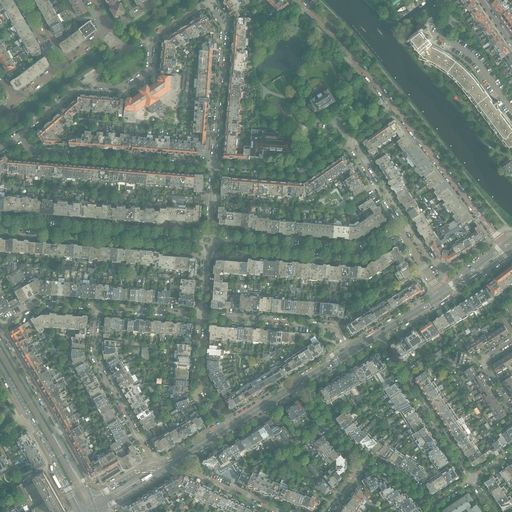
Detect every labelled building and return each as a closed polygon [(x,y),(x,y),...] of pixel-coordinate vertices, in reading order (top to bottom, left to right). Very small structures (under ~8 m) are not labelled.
[(16,6),(12,0),(0,0),(0,6),(2,5),(6,12),(16,6)] [(87,11),(84,6),(84,5),(83,3),(81,0),(72,5),(79,16),(87,11)] [(223,0),(224,1),(223,1),(223,2),(223,3),(224,4),(225,5),(230,12),(229,13),(231,16),(233,15),(235,17),(238,15),(235,10),(228,0),(223,0)] [(228,0),(235,10),(238,8),(237,6),(239,4),(236,0),(228,0)] [(284,0),(279,0),(274,6),(276,8),(278,11),(288,4),(288,3),(287,1),(286,1),(285,0),(284,0)] [(496,0),(496,1),(493,2),(491,4),(492,5),(494,9),(495,8),(502,3),(502,2),(501,1),(501,2),(500,0),(496,0)] [(56,15),(48,1),(39,7),(47,21),(56,15)] [(497,13),(507,5),(504,1),(502,2),(502,3),(495,8),(495,9),(495,10),(497,13)] [(119,3),(110,8),(109,9),(114,18),(119,15),(120,15),(122,13),(125,12),(120,2),(119,3)] [(476,4),(475,4),(474,2),(466,8),(469,12),(477,6),(477,5),(476,4)] [(508,10),(510,9),(507,5),(497,13),(499,16),(500,15),(500,16),(508,10)] [(23,20),(19,13),(16,6),(6,12),(14,25),(23,20)] [(477,7),(477,6),(469,12),(473,16),(480,11),(479,9),(479,8),(478,7),(477,7)] [(503,20),(511,14),(508,10),(500,16),(501,18),(502,20),(503,20)] [(481,12),(480,11),(473,16),(471,17),(474,21),(475,21),(475,20),(483,15),(483,14),(482,12),(481,12)] [(198,18),(206,29),(208,32),(208,31),(209,32),(211,32),(210,36),(211,37),(213,37),(213,33),(214,32),(214,31),(215,31),(205,15),(204,16),(202,14),(199,16),(200,17),(198,18)] [(506,24),(511,19),(511,15),(511,14),(503,20),(504,22),(505,24),(506,24)] [(64,30),(56,15),(47,21),(55,36),(64,30)] [(484,15),(483,15),(475,20),(478,25),(486,19),(485,17),(484,15)] [(195,18),(192,20),(199,31),(202,29),(203,31),(206,29),(198,18),(196,19),(195,18)] [(488,21),(487,21),(486,19),(478,25),(477,26),(478,27),(480,26),(481,29),(489,23),(489,22),(488,21)] [(31,33),(27,27),(23,20),(14,25),(16,30),(11,33),(12,35),(11,35),(10,33),(8,34),(9,37),(11,39),(13,37),(13,36),(16,35),(15,33),(17,32),(21,39),(22,38),(31,33)] [(188,24),(188,25),(196,36),(198,34),(197,32),(199,31),(192,20),(189,22),(190,23),(188,24)] [(85,37),(93,31),(87,23),(79,29),(85,37)] [(490,24),(489,24),(489,23),(481,29),(484,33),(492,28),(491,26),(491,25),(490,24)] [(185,25),(182,27),(189,37),(191,35),(193,38),(196,36),(188,25),(186,26),(185,25)] [(61,35),(61,34),(62,33),(65,32),(68,29),(71,33),(73,31),(70,26),(67,28),(64,30),(55,36),(56,37),(61,35)] [(178,31),(186,42),(188,41),(187,39),(189,37),(182,27),(179,29),(180,30),(178,31)] [(442,51),(432,45),(434,44),(432,42),(430,40),(433,38),(429,32),(427,27),(417,36),(417,35),(414,37),(414,38),(412,40),(411,40),(411,41),(410,41),(410,42),(411,43),(412,43),(412,44),(416,48),(416,49),(417,50),(418,50),(421,54),(420,57),(426,59),(428,60),(431,61),(433,62),(436,64),(441,67),(442,68),(445,70),(448,72),(450,74),(453,76),(455,78),(458,81),(460,83),(461,84),(464,87),(468,93),(473,99),(474,100),(473,101),(473,102),(478,109),(479,109),(480,110),(481,109),(482,110),(481,110),(486,116),(488,119),(492,125),(493,125),(494,126),(492,127),(493,127),(493,128),(492,128),(498,135),(499,135),(499,136),(500,135),(501,136),(510,148),(511,147),(511,126),(503,114),(504,113),(501,109),(499,110),(498,107),(498,104),(500,103),(498,101),(497,102),(495,102),(493,102),(492,101),(494,100),(487,91),(486,92),(480,85),(475,78),(472,74),(471,73),(470,72),(463,65),(458,61),(451,56),(446,53),(444,52),(442,51)] [(493,29),(492,28),(484,33),(485,33),(484,34),(485,36),(486,35),(487,37),(495,32),(494,31),(495,30),(494,29),(493,29)] [(85,37),(79,29),(72,34),(66,39),(73,48),(86,38),(85,38),(85,37)] [(175,31),(172,33),(179,44),(181,42),(183,44),(186,42),(178,31),(176,32),(175,31)] [(496,32),(495,32),(487,37),(491,42),(498,36),(497,34),(496,32)] [(38,47),(35,40),(31,33),(22,38),(29,52),(33,50),(38,47)] [(164,43),(174,43),(175,46),(177,45),(179,44),(172,33),(169,35),(170,36),(166,39),(166,40),(164,40),(164,43)] [(500,38),(499,38),(498,36),(491,42),(488,43),(490,45),(491,44),(492,46),(501,40),(500,39),(501,39),(500,38)] [(73,48),(66,39),(59,43),(63,51),(67,52),(68,51),(73,48)] [(502,41),(501,41),(501,40),(492,46),(494,49),(491,51),(492,53),(494,52),(504,45),(503,43),(503,42),(502,41)] [(203,46),(202,51),(212,51),(212,48),(214,48),(214,44),(212,44),(213,43),(206,42),(204,43),(203,44),(204,45),(203,46)] [(506,46),(505,46),(504,45),(494,52),(495,53),(496,52),(498,55),(507,49),(507,48),(507,47),(506,46)] [(16,54),(13,56),(12,56),(9,51),(12,49),(11,47),(7,49),(9,51),(7,52),(0,55),(0,61),(2,65),(11,60),(13,58),(14,60),(16,58),(15,57),(20,55),(18,52),(17,52),(16,53),(16,54)] [(41,52),(40,50),(38,47),(33,50),(29,52),(29,53),(32,57),(41,52)] [(508,49),(507,49),(498,55),(500,57),(494,61),(495,63),(496,63),(497,62),(502,58),(503,59),(510,53),(509,51),(509,50),(508,49)] [(211,61),(212,51),(202,51),(200,50),(199,60),(211,61)] [(511,55),(510,53),(503,59),(504,61),(505,63),(511,57),(511,55)] [(48,64),(44,57),(36,63),(43,71),(46,68),(48,66),(48,64)] [(15,67),(13,64),(14,63),(13,61),(12,61),(11,60),(2,65),(6,72),(11,69),(12,69),(14,73),(19,69),(17,66),(15,67)] [(199,60),(198,69),(210,70),(211,64),(211,61),(199,60)] [(30,81),(43,71),(36,63),(23,72),(30,81)] [(198,69),(198,79),(210,80),(210,74),(210,70),(198,69)] [(19,89),(30,81),(23,72),(17,77),(11,81),(15,88),(18,89),(19,88),(19,89)] [(138,90),(136,91),(138,94),(147,107),(151,113),(157,109),(163,105),(159,99),(158,98),(169,90),(176,91),(177,82),(175,82),(175,76),(173,76),(164,75),(164,73),(161,73),(160,75),(160,77),(159,76),(157,80),(157,81),(150,86),(149,83),(147,85),(147,84),(138,90)] [(198,79),(197,89),(209,90),(209,83),(210,80),(198,79)] [(197,89),(196,98),(209,99),(210,95),(209,95),(209,93),(209,90),(197,89)] [(317,110),(318,112),(334,101),(327,89),(324,91),(324,92),(320,94),(320,93),(317,96),(313,98),(310,100),(309,100),(309,101),(306,102),(310,109),(311,108),(314,112),(317,110)] [(123,100),(122,104),(124,104),(125,104),(124,117),(129,118),(128,121),(135,122),(135,112),(145,105),(147,107),(138,94),(131,99),(130,98),(126,99),(126,100),(125,100),(124,100),(123,100)] [(73,101),(70,103),(77,111),(80,109),(80,108),(81,97),(78,97),(77,99),(74,102),(73,101)] [(66,109),(65,109),(71,116),(72,117),(75,114),(75,113),(77,111),(70,103),(68,106),(66,109)] [(61,113),(70,124),(72,122),(70,120),(73,118),(72,117),(71,116),(65,109),(65,110),(65,109),(64,109),(63,110),(62,111),(63,111),(61,113)] [(56,116),(64,126),(66,124),(67,126),(70,124),(61,113),(59,115),(58,115),(58,114),(56,116)] [(52,121),(61,132),(63,130),(62,128),(64,126),(56,116),(56,117),(55,117),(54,118),(54,119),(52,121)] [(388,124),(393,132),(396,135),(397,134),(398,136),(397,137),(399,139),(405,135),(405,134),(394,120),(393,120),(388,123),(388,124)] [(47,124),(55,134),(57,132),(59,134),(61,132),(52,121),(50,123),(49,122),(48,122),(47,123),(47,124)] [(43,128),(49,136),(52,140),(55,138),(53,135),(55,134),(47,124),(47,125),(46,125),(45,126),(44,126),(45,127),(43,128)] [(383,128),(389,137),(392,136),(393,136),(396,135),(393,132),(388,124),(385,126),(384,126),(383,127),(383,128)] [(37,133),(37,134),(38,136),(38,137),(37,138),(39,140),(40,140),(42,142),(49,136),(43,128),(40,130),(39,130),(37,132),(37,133)] [(378,131),(385,141),(387,139),(387,140),(388,140),(390,139),(390,138),(389,137),(383,128),(380,129),(379,129),(378,130),(378,131)] [(249,146),(248,159),(249,159),(250,156),(258,157),(260,157),(260,158),(262,158),(263,149),(282,151),(282,152),(282,150),(287,150),(286,151),(287,151),(287,152),(288,153),(289,153),(290,153),(291,153),(291,152),(292,143),(292,142),(291,141),(290,141),(289,141),(289,139),(279,138),(279,134),(265,133),(265,130),(251,129),(251,134),(250,137),(250,140),(249,146)] [(373,135),(380,144),(382,143),(382,144),(383,144),(385,142),(385,141),(378,131),(376,133),(375,133),(374,133),(373,133),(373,135)] [(205,142),(206,134),(200,133),(200,136),(202,136),(201,142),(198,142),(197,155),(203,155),(204,154),(205,145),(206,145),(206,142),(205,142)] [(65,141),(65,142),(65,144),(69,145),(70,146),(75,147),(76,145),(81,146),(81,137),(77,137),(77,138),(76,138),(76,139),(72,139),(72,135),(68,139),(65,141)] [(368,138),(375,148),(377,146),(377,147),(378,147),(380,146),(380,145),(380,144),(373,135),(371,136),(370,136),(368,137),(368,138)] [(399,139),(396,141),(398,144),(398,145),(400,148),(409,141),(407,138),(407,137),(406,135),(405,135),(399,139)] [(49,136),(42,142),(43,144),(50,145),(52,143),(57,144),(57,141),(55,138),(52,140),(49,136)] [(363,142),(362,143),(369,153),(370,153),(375,149),(375,148),(368,138),(366,140),(365,139),(363,141),(363,142)] [(409,141),(400,148),(403,151),(402,152),(404,155),(406,153),(414,146),(414,145),(413,144),(412,144),(409,141)] [(414,146),(406,153),(404,155),(403,155),(405,158),(407,157),(409,160),(418,153),(416,149),(416,148),(415,147),(414,146)] [(378,153),(373,157),(375,160),(385,154),(385,155),(390,151),(388,148),(383,151),(379,153),(378,153)] [(223,157),(224,157),(224,158),(229,158),(229,159),(231,159),(232,158),(237,158),(237,160),(239,160),(239,163),(242,164),(242,159),(243,155),(239,154),(224,153),(223,153),(223,157)] [(418,153),(409,160),(412,163),(413,162),(415,165),(424,158),(423,158),(423,157),(422,156),(421,156),(418,153)] [(385,154),(375,160),(376,161),(375,162),(378,166),(388,159),(389,159),(390,158),(389,156),(388,156),(387,156),(385,155),(385,154)] [(339,159),(346,169),(349,168),(351,171),(350,171),(350,172),(349,173),(351,176),(355,173),(352,168),(352,167),(347,159),(346,160),(343,155),(340,157),(341,158),(339,159)] [(0,158),(0,171),(0,172),(3,170),(7,170),(7,172),(8,160),(6,157),(5,156),(3,157),(3,156),(0,158)] [(335,162),(334,162),(342,173),(346,169),(339,159),(338,158),(336,160),(336,161),(335,162)] [(424,158),(415,165),(412,168),(413,169),(414,168),(418,172),(428,164),(425,161),(426,160),(424,159),(424,158)] [(380,169),(382,171),(392,165),(393,164),(393,163),(392,161),(391,161),(390,162),(388,159),(378,166),(379,169),(380,169)] [(511,161),(509,159),(504,163),(503,164),(504,166),(504,167),(506,171),(506,174),(507,176),(510,176),(510,175),(511,177),(511,176),(511,161)] [(8,160),(7,172),(10,172),(10,173),(14,174),(14,172),(16,172),(17,161),(15,161),(14,161),(11,161),(11,160),(8,160)] [(17,161),(16,172),(19,173),(19,174),(23,174),(23,173),(26,173),(27,162),(24,161),(23,162),(21,162),(20,161),(17,161)] [(330,165),(329,166),(337,176),(342,173),(334,162),(333,161),(331,163),(331,164),(330,165)] [(27,162),(26,173),(28,173),(28,175),(32,175),(32,174),(35,174),(36,162),(33,162),(32,163),(30,162),(29,162),(27,162)] [(36,162),(35,174),(37,174),(37,175),(42,176),(42,174),(44,175),(45,163),(42,163),(41,163),(39,163),(38,163),(36,162)] [(45,163),(44,175),(46,175),(46,176),(50,176),(51,175),(53,175),(54,164),(51,164),(50,164),(48,164),(47,163),(45,163)] [(54,164),(53,175),(55,175),(55,177),(60,177),(60,176),(62,176),(63,164),(61,164),(60,165),(57,165),(57,164),(54,164)] [(62,184),(62,185),(65,185),(66,184),(66,182),(65,181),(65,180),(65,178),(69,178),(69,177),(71,177),(72,165),(70,165),(69,166),(67,165),(66,165),(63,164),(62,176),(62,177),(62,184)] [(428,164),(418,172),(421,176),(423,175),(424,177),(433,170),(432,169),(433,169),(431,168),(430,168),(428,164)] [(72,165),(71,177),(74,177),(74,178),(78,179),(79,177),(81,177),(82,166),(79,166),(78,166),(76,166),(75,165),(72,165)] [(325,168),(324,169),(332,180),(337,176),(329,166),(328,165),(326,167),(326,168),(325,168)] [(384,174),(385,176),(395,170),(396,169),(396,168),(395,166),(394,166),(393,167),(392,165),(382,171),(382,172),(383,174),(384,174)] [(82,166),(81,177),(83,178),(83,179),(90,180),(90,178),(91,167),(88,166),(87,167),(85,167),(84,166),(82,166)] [(91,167),(90,178),(92,178),(92,180),(97,180),(97,179),(99,179),(100,167),(97,167),(96,168),(94,168),(93,167),(91,167)] [(100,167),(99,179),(102,179),(101,181),(106,181),(106,179),(108,180),(109,168),(106,168),(105,168),(103,168),(102,168),(100,167)] [(109,168),(108,180),(110,180),(110,181),(115,182),(115,180),(117,180),(118,169),(116,169),(115,169),(112,169),(112,168),(109,168)] [(320,172),(319,173),(327,183),(332,180),(324,169),(323,168),(321,170),(321,171),(320,172)] [(118,169),(117,180),(120,181),(119,182),(124,182),(124,181),(127,181),(128,169),(125,169),(124,170),(122,170),(121,169),(118,169)] [(127,181),(126,183),(136,184),(137,170),(134,170),(133,171),(131,170),(130,170),(128,169),(127,181)] [(137,170),(136,184),(146,185),(147,171),(144,171),(143,171),(141,171),(140,171),(140,170),(137,170)] [(387,179),(388,181),(398,175),(399,174),(399,173),(398,171),(397,171),(396,172),(395,170),(385,176),(385,177),(386,179),(387,179)] [(433,170),(424,177),(426,179),(424,180),(427,184),(437,176),(434,173),(435,172),(434,171),(433,171),(433,170)] [(147,171),(146,185),(155,185),(156,172),(154,172),(153,172),(152,172),(150,172),(149,171),(147,171)] [(156,172),(155,185),(165,186),(166,173),(163,172),(162,173),(160,173),(159,172),(156,172)] [(314,176),(322,187),(327,183),(319,173),(319,172),(316,174),(316,175),(314,176)] [(166,173),(165,186),(174,187),(176,173),(173,173),(172,174),(169,173),(166,173)] [(176,173),(174,187),(184,188),(185,174),(183,174),(182,174),(180,174),(179,174),(178,174),(176,173)] [(355,173),(351,176),(349,177),(346,179),(344,181),(347,185),(358,178),(357,177),(358,176),(356,173),(355,174),(355,173)] [(185,174),(184,188),(194,188),(195,175),(192,175),(191,175),(189,175),(188,174),(185,174)] [(194,188),(194,191),(196,191),(196,195),(201,195),(201,187),(202,187),(203,180),(202,180),(202,176),(202,174),(198,174),(197,175),(195,175),(194,188)] [(310,179),(309,179),(313,185),(315,189),(316,190),(322,187),(314,176),(314,175),(313,176),(311,177),(311,178),(310,179)] [(390,184),(391,186),(400,180),(402,179),(402,178),(401,177),(400,176),(399,177),(398,175),(388,181),(387,182),(389,185),(390,184)] [(221,181),(220,190),(221,190),(221,191),(221,194),(226,195),(227,190),(228,191),(229,178),(228,178),(228,177),(224,176),(224,177),(223,177),(222,177),(222,181),(221,181)] [(437,176),(427,184),(430,188),(432,187),(434,189),(442,182),(442,181),(441,179),(440,180),(437,176)] [(229,178),(228,191),(231,191),(231,192),(235,192),(236,191),(238,191),(239,178),(236,178),(236,179),(235,179),(233,179),(232,179),(232,178),(229,178)] [(239,178),(238,191),(241,192),(241,193),(245,193),(245,192),(248,192),(249,179),(246,179),(246,180),(245,180),(243,180),(242,179),(239,178)] [(358,178),(347,185),(350,190),(361,183),(360,182),(361,181),(359,178),(359,179),(358,178)] [(249,179),(248,192),(251,192),(250,194),(255,194),(255,193),(258,193),(259,180),(256,180),(255,181),(252,181),(251,180),(251,179),(249,179)] [(305,195),(305,197),(307,199),(308,198),(307,195),(308,196),(313,192),(312,191),(315,189),(313,185),(309,179),(309,180),(309,179),(308,179),(306,181),(307,181),(306,182),(307,183),(306,184),(305,185),(305,195)] [(259,180),(258,193),(260,193),(260,194),(264,195),(264,193),(267,193),(268,181),(265,180),(265,181),(264,182),(262,181),(261,181),(261,180),(259,180)] [(393,189),(395,193),(404,187),(400,180),(391,186),(390,187),(392,189),(393,190),(393,189)] [(268,181),(267,193),(270,194),(270,195),(274,195),(274,194),(277,194),(278,181),(275,181),(275,182),(274,182),(272,182),(271,182),(271,181),(268,181)] [(278,181),(277,194),(279,195),(279,196),(284,196),(284,195),(286,195),(287,182),(285,182),(285,183),(284,183),(283,183),(281,183),(280,182),(278,181)] [(442,182),(434,189),(435,191),(433,192),(436,196),(446,188),(444,185),(444,184),(443,182),(442,182)] [(361,183),(350,190),(353,195),(364,188),(363,187),(364,186),(363,183),(362,184),(362,183),(361,183)] [(395,193),(396,193),(398,196),(397,197),(397,198),(398,200),(408,194),(404,187),(395,193)] [(353,196),(352,196),(354,199),(366,191),(364,188),(353,195),(353,196)] [(446,188),(436,196),(439,200),(441,198),(443,200),(451,193),(450,191),(449,191),(447,189),(446,188)] [(451,193),(443,200),(444,202),(443,204),(446,208),(456,200),(453,197),(453,196),(452,194),(451,193)] [(408,194),(398,200),(400,202),(401,202),(404,205),(403,206),(404,205),(412,200),(408,194)] [(4,197),(3,210),(4,210),(4,211),(6,211),(7,210),(11,210),(12,196),(7,196),(6,197),(4,197)] [(12,196),(11,210),(15,211),(15,212),(17,212),(18,211),(19,198),(16,198),(15,197),(12,196)] [(19,198),(18,211),(19,212),(21,212),(21,211),(25,212),(26,197),(23,197),(21,198),(19,198)] [(26,197),(25,212),(30,212),(30,213),(32,213),(33,212),(34,199),(31,199),(30,198),(26,197)] [(47,201),(46,213),(51,214),(51,215),(53,215),(53,214),(54,214),(55,198),(54,204),(51,203),(51,201),(47,201)] [(55,198),(54,214),(55,214),(55,215),(57,215),(57,214),(61,214),(62,202),(60,202),(61,199),(55,198)] [(370,199),(358,207),(361,212),(368,208),(370,206),(372,209),(376,207),(370,199)] [(40,202),(39,213),(40,213),(40,214),(42,214),(42,213),(46,213),(47,201),(41,200),(41,203),(40,202)] [(412,200),(404,205),(406,209),(406,210),(407,212),(416,206),(417,206),(413,200),(412,200)] [(456,200),(446,208),(449,212),(450,210),(452,212),(461,205),(460,205),(460,204),(459,203),(458,203),(456,201),(456,200)] [(77,203),(76,216),(80,216),(81,217),(82,217),(83,216),(84,202),(81,201),(81,204),(77,203)] [(62,202),(61,214),(65,215),(66,216),(68,216),(69,215),(69,205),(67,204),(67,202),(62,202)] [(84,202),(83,216),(83,217),(83,216),(84,216),(84,217),(86,217),(87,217),(87,216),(90,217),(91,204),(87,204),(87,202),(84,202)] [(69,205),(69,215),(70,216),(72,216),(73,215),(76,216),(77,203),(73,203),(73,205),(69,205)] [(91,204),(90,217),(94,217),(95,218),(97,218),(98,217),(98,218),(99,207),(95,207),(96,205),(91,204)] [(99,207),(98,218),(98,217),(99,218),(101,218),(105,218),(106,206),(102,205),(102,207),(99,207)] [(193,210),(192,221),(199,222),(199,217),(200,217),(201,213),(201,212),(201,210),(201,206),(200,206),(195,205),(195,208),(193,208),(193,210)] [(461,205),(452,212),(454,214),(452,216),(455,219),(465,212),(462,208),(463,207),(462,206),(461,206),(461,205)] [(106,206),(105,218),(109,218),(110,219),(111,219),(112,219),(113,208),(110,208),(110,206),(106,206)] [(113,208),(112,219),(113,219),(115,220),(116,219),(120,219),(120,207),(117,206),(116,208),(113,208)] [(416,206),(407,212),(409,216),(411,218),(420,212),(416,206)] [(218,214),(217,218),(219,218),(219,223),(225,224),(226,212),(226,207),(224,207),(219,207),(218,207),(218,211),(218,214)] [(376,207),(372,209),(373,211),(375,214),(373,215),(378,224),(381,222),(382,223),(384,221),(385,221),(385,219),(383,215),(382,214),(381,215),(379,213),(379,212),(380,211),(377,207),(376,208),(376,207)] [(135,208),(134,220),(138,221),(140,222),(141,221),(142,210),(139,210),(139,208),(135,208)] [(156,211),(156,222),(157,223),(158,223),(159,222),(162,222),(163,222),(164,221),(164,219),(170,220),(171,208),(166,208),(166,209),(159,208),(159,211),(156,211)] [(177,208),(176,220),(184,221),(185,209),(177,208)] [(142,210),(141,221),(142,221),(142,222),(144,222),(145,221),(148,221),(149,209),(145,209),(145,211),(142,210)] [(185,209),(184,221),(192,221),(193,210),(185,209)] [(226,212),(225,224),(233,224),(234,213),(226,212)] [(420,212),(411,218),(413,221),(414,221),(416,225),(424,219),(425,219),(421,212),(420,212)] [(442,228),(439,230),(442,235),(444,234),(458,225),(464,221),(465,222),(466,222),(471,218),(468,214),(467,215),(465,212),(455,219),(455,220),(449,225),(446,224),(442,227),(442,228)] [(234,213),(233,224),(240,225),(241,213),(234,213)] [(241,213),(240,225),(248,226),(249,214),(241,213)] [(372,215),(366,219),(371,228),(375,226),(376,227),(379,225),(378,224),(373,215),(372,215)] [(264,219),(263,230),(267,231),(267,232),(270,232),(271,221),(272,217),(264,217),(264,219)] [(255,228),(255,230),(263,230),(264,219),(256,218),(255,228)] [(366,219),(360,224),(366,233),(369,231),(368,230),(371,228),(366,219)] [(416,225),(415,225),(417,229),(417,230),(418,232),(428,226),(424,219),(416,225)] [(271,221),(270,232),(274,233),(274,231),(278,232),(279,221),(271,221)] [(279,221),(278,232),(283,232),(283,233),(286,234),(287,222),(279,221)] [(310,224),(309,234),(314,234),(313,236),(317,236),(318,221),(318,225),(310,224)] [(318,221),(317,236),(320,236),(320,235),(325,235),(326,225),(321,225),(321,221),(318,221)] [(464,221),(458,225),(460,230),(462,233),(463,233),(468,230),(470,228),(471,227),(473,228),(474,227),(477,226),(473,221),(468,225),(467,225),(465,222),(464,221)] [(287,222),(286,234),(289,234),(289,232),(293,233),(294,233),(295,223),(287,222)] [(333,226),(332,237),(336,238),(336,236),(340,237),(341,227),(341,223),(334,222),(333,226)] [(358,222),(354,224),(355,228),(356,238),(362,234),(363,235),(366,233),(360,224),(358,222)] [(295,223),(294,233),(298,233),(298,235),(301,235),(302,223),(295,223)] [(302,223),(301,235),(305,235),(305,234),(309,234),(310,224),(302,223)] [(349,227),(348,239),(351,239),(351,237),(356,238),(355,228),(354,224),(348,224),(349,227)] [(326,225),(325,235),(329,236),(329,237),(332,237),(333,226),(326,225)] [(446,239),(460,230),(458,225),(444,234),(446,239)] [(428,226),(418,232),(420,234),(421,235),(423,238),(432,232),(428,226)] [(477,226),(474,227),(476,231),(483,241),(486,239),(486,237),(477,226)] [(341,227),(340,237),(344,237),(344,238),(348,239),(349,227),(341,227)] [(468,230),(463,233),(472,247),(474,246),(474,247),(477,245),(471,235),(470,233),(468,230)] [(474,233),(471,235),(477,245),(480,243),(480,242),(482,241),(483,241),(476,231),(474,232),(474,233)] [(432,232),(423,238),(425,242),(425,243),(427,245),(437,239),(432,232)] [(457,232),(456,233),(460,240),(467,250),(468,250),(469,250),(470,249),(470,248),(471,247),(472,247),(463,233),(462,233),(457,232)] [(467,250),(460,240),(456,233),(454,234),(458,240),(455,242),(456,243),(462,253),(463,253),(464,253),(465,252),(465,251),(467,250)] [(437,239),(427,245),(428,248),(430,247),(432,251),(440,246),(441,245),(447,241),(446,239),(445,238),(439,242),(437,239)] [(5,240),(5,251),(12,252),(13,239),(10,239),(9,240),(6,240),(5,240)] [(13,239),(12,252),(19,252),(20,241),(16,241),(16,240),(16,239),(13,239)] [(20,241),(19,252),(21,252),(27,253),(27,252),(28,241),(28,240),(25,240),(24,241),(24,242),(21,241),(20,241)] [(28,241),(27,252),(35,253),(35,242),(31,242),(31,241),(28,241)] [(35,242),(35,253),(42,253),(43,242),(40,242),(39,243),(36,243),(35,242)] [(43,242),(42,253),(50,254),(51,244),(46,243),(46,242),(43,242)] [(51,244),(50,254),(57,255),(58,243),(55,243),(54,244),(51,244)] [(57,255),(65,256),(66,245),(61,244),(61,243),(58,243),(57,255)] [(462,253),(456,243),(451,247),(452,248),(457,256),(458,256),(460,256),(460,255),(460,254),(462,253)] [(66,245),(65,256),(73,256),(74,245),(71,244),(70,245),(67,245),(66,245)] [(74,245),(73,256),(81,257),(82,246),(77,246),(77,245),(74,245)] [(81,259),(81,260),(89,261),(89,258),(90,247),(89,247),(89,246),(87,246),(86,246),(83,246),(82,246),(81,257),(81,259)] [(440,259),(442,250),(441,249),(440,246),(432,251),(436,257),(435,258),(436,260),(437,260),(439,260),(439,259),(440,259)] [(103,248),(102,260),(106,260),(106,258),(109,258),(110,248),(109,247),(107,247),(106,248),(103,248)] [(390,251),(390,252),(395,260),(397,259),(400,264),(404,262),(402,259),(403,259),(401,255),(400,256),(397,251),(397,249),(396,247),(394,247),(392,248),(392,250),(390,251)] [(117,249),(116,261),(121,261),(121,259),(124,260),(124,249),(123,248),(122,248),(121,249),(118,249),(117,249)] [(447,251),(445,261),(446,261),(446,262),(448,262),(448,263),(448,262),(450,261),(450,260),(457,256),(452,248),(449,250),(449,251),(447,251)] [(124,249),(124,260),(127,260),(127,262),(131,262),(131,260),(132,250),(128,250),(127,249),(126,249),(125,249),(125,250),(124,249)] [(131,262),(130,265),(135,266),(135,261),(138,261),(139,250),(138,251),(138,250),(136,250),(135,250),(132,250),(131,260),(131,262)] [(139,250),(138,261),(141,261),(141,263),(145,263),(145,261),(146,251),(142,251),(141,250),(140,250),(139,251),(139,250)] [(145,261),(145,263),(150,263),(150,262),(153,262),(153,252),(153,251),(153,252),(152,251),(151,251),(150,251),(150,252),(147,251),(146,251),(145,261)] [(384,253),(382,255),(389,264),(395,260),(390,252),(386,254),(384,253)] [(159,254),(158,267),(158,266),(162,266),(162,267),(165,268),(166,256),(162,256),(162,254),(159,254)] [(380,258),(377,260),(382,269),(389,264),(382,255),(380,256),(380,257),(380,258)] [(165,268),(165,271),(173,271),(173,268),(174,257),(166,256),(165,268)] [(174,257),(173,268),(181,269),(182,258),(174,257)] [(182,258),(181,269),(188,270),(189,258),(182,258)] [(188,275),(188,280),(194,280),(194,275),(196,275),(196,271),(196,268),(197,264),(195,264),(196,259),(190,258),(189,258),(188,270),(189,270),(189,272),(191,272),(190,275),(188,275)] [(247,262),(246,272),(249,272),(249,274),(254,274),(255,260),(251,260),(251,259),(250,259),(250,258),(249,258),(248,259),(247,259),(247,262)] [(259,261),(256,260),(255,260),(254,274),(260,274),(260,273),(262,273),(263,260),(262,260),(260,259),(259,261)] [(224,261),(216,260),(215,266),(214,266),(213,273),(215,273),(219,274),(220,271),(223,271),(224,261)] [(263,260),(262,273),(265,273),(265,275),(270,275),(271,262),(267,261),(266,260),(264,260),(263,260)] [(371,262),(369,263),(376,273),(382,269),(377,260),(373,263),(373,262),(371,262)] [(232,261),(224,261),(223,271),(223,272),(231,273),(232,261)] [(240,262),(232,261),(231,273),(239,274),(240,262)] [(275,262),(272,262),(271,262),(270,275),(275,276),(275,274),(278,274),(279,261),(278,261),(276,261),(275,262)] [(279,261),(278,274),(281,275),(281,276),(286,276),(287,263),(283,263),(282,261),(280,261),(279,262),(279,261)] [(240,262),(239,274),(246,274),(246,272),(247,262),(247,263),(240,262)] [(287,263),(286,279),(293,279),(294,276),(295,262),(294,263),(294,262),(292,262),(291,263),(287,263)] [(295,262),(294,276),(296,276),(296,277),(301,278),(302,264),(298,264),(297,262),(296,262),(295,263),(295,262)] [(404,262),(400,264),(396,267),(398,271),(407,265),(407,264),(406,263),(405,263),(405,262),(404,263),(404,262)] [(306,264),(303,264),(302,264),(301,278),(307,278),(307,277),(309,277),(310,264),(309,263),(308,263),(306,264)] [(309,277),(309,280),(314,280),(314,279),(317,279),(318,265),(314,265),(313,264),(311,263),(311,264),(310,264),(309,277)] [(365,268),(364,268),(366,279),(367,279),(371,276),(376,273),(369,263),(367,265),(367,266),(365,268)] [(322,266),(319,265),(318,265),(317,279),(322,279),(322,278),(325,278),(326,265),(325,265),(323,264),(322,266)] [(326,265),(325,278),(327,278),(327,280),(328,280),(332,280),(333,266),(330,266),(329,265),(327,265),(326,265)] [(333,266),(332,280),(340,281),(340,277),(341,265),(339,265),(338,266),(338,267),(335,267),(333,266)] [(340,277),(340,281),(344,281),(344,277),(348,277),(349,267),(345,267),(345,266),(344,265),(341,265),(340,277)] [(401,285),(414,278),(413,277),(412,278),(410,274),(411,273),(410,271),(410,272),(409,270),(409,269),(407,265),(398,271),(394,273),(401,285)] [(354,268),(350,267),(349,267),(348,277),(356,278),(357,266),(355,266),(354,267),(354,268)] [(357,266),(356,278),(366,279),(364,268),(363,268),(360,268),(360,267),(357,266)] [(22,267),(19,268),(35,294),(37,293),(39,293),(40,278),(33,278),(27,267),(22,267)] [(14,272),(13,273),(28,299),(35,294),(19,268),(18,269),(16,270),(14,272)] [(502,274),(495,279),(502,288),(511,280),(511,272),(509,268),(502,274)] [(13,273),(5,277),(13,290),(14,292),(17,297),(22,304),(21,303),(28,299),(13,273)] [(215,273),(214,281),(214,282),(222,282),(222,278),(222,274),(219,274),(215,273)] [(495,279),(487,285),(491,290),(494,294),(502,288),(495,279)] [(416,282),(412,285),(417,293),(419,292),(420,292),(421,292),(423,292),(423,289),(422,288),(421,288),(420,288),(418,285),(419,285),(419,284),(418,282),(417,282),(416,282)] [(412,285),(407,288),(413,297),(415,296),(415,295),(415,294),(417,293),(412,285)] [(483,289),(481,291),(489,303),(494,299),(486,287),(485,287),(482,288),(483,289)] [(407,288),(402,291),(407,299),(409,298),(410,298),(411,299),(413,297),(407,288)] [(477,293),(476,294),(483,305),(484,306),(489,303),(481,291),(480,290),(477,292),(477,293)] [(402,291),(397,294),(403,304),(405,302),(405,301),(407,299),(402,291)] [(396,293),(391,296),(397,306),(400,304),(401,305),(403,304),(397,294),(396,293)] [(471,297),(478,309),(479,311),(481,310),(480,307),(483,305),(476,294),(475,293),(472,295),(472,296),(471,297)] [(391,296),(386,300),(393,310),(396,308),(395,307),(396,306),(397,306),(391,296)] [(467,299),(465,301),(473,312),(474,311),(475,312),(478,309),(471,297),(470,297),(470,296),(467,298),(467,299)] [(0,316),(21,304),(22,304),(17,297),(14,299),(13,299),(10,301),(8,302),(0,307),(0,316)] [(169,297),(168,305),(169,305),(169,303),(182,304),(182,305),(186,306),(192,306),(193,305),(194,300),(194,299),(181,298),(172,298),(169,297)] [(0,307),(8,302),(7,300),(4,301),(3,299),(0,300),(0,307)] [(386,300),(381,303),(387,312),(388,311),(389,312),(393,310),(386,300)] [(462,303),(460,304),(468,316),(470,314),(471,316),(473,314),(472,313),(473,312),(465,301),(462,303)] [(381,303),(376,306),(382,316),(386,314),(385,313),(387,312),(381,303)] [(462,319),(468,316),(460,304),(457,306),(454,307),(454,308),(462,319)] [(372,308),(371,309),(377,319),(376,318),(378,317),(379,319),(382,316),(376,306),(372,308)] [(368,310),(365,312),(371,322),(372,321),(373,322),(375,321),(375,320),(377,319),(371,309),(370,308),(368,310)] [(457,323),(462,319),(454,308),(451,310),(451,309),(449,311),(457,323)] [(363,314),(360,315),(366,325),(367,325),(368,325),(370,324),(370,323),(371,322),(365,312),(365,311),(363,313),(363,314)] [(451,326),(457,323),(449,311),(447,312),(444,314),(443,314),(451,326)] [(49,315),(42,314),(41,315),(44,326),(52,327),(53,313),(49,313),(49,315)] [(53,313),(52,327),(58,327),(58,328),(60,328),(61,315),(56,315),(57,313),(53,313)] [(61,315),(60,328),(62,328),(63,328),(68,328),(69,314),(65,314),(65,315),(62,315),(61,315)] [(69,314),(68,328),(76,329),(77,316),(72,316),(73,315),(72,315),(69,314)] [(442,316),(438,318),(446,330),(451,326),(443,314),(442,316)] [(34,317),(30,319),(31,320),(34,325),(37,330),(44,326),(41,315),(34,319),(34,317)] [(77,316),(76,329),(80,329),(80,327),(85,328),(85,322),(87,323),(87,317),(86,316),(83,315),(82,317),(78,316),(77,316)] [(358,317),(355,319),(361,328),(362,328),(363,328),(364,327),(364,326),(366,325),(360,315),(357,316),(358,317)] [(353,320),(350,322),(356,332),(357,331),(358,331),(359,330),(359,329),(361,328),(355,319),(354,318),(352,319),(353,320)] [(436,319),(433,321),(434,323),(441,333),(446,330),(438,318),(436,319)] [(349,321),(344,324),(345,326),(345,327),(346,329),(347,329),(349,331),(348,332),(349,334),(350,334),(351,335),(352,334),(352,335),(354,334),(354,333),(356,332),(350,322),(349,321)] [(428,324),(426,326),(434,337),(439,333),(432,322),(431,322),(430,321),(428,322),(428,323),(428,324)] [(9,333),(8,334),(10,336),(11,337),(12,336),(13,336),(13,337),(12,338),(13,339),(19,336),(18,334),(24,330),(25,330),(24,328),(29,325),(28,322),(21,326),(21,325),(20,325),(17,326),(17,327),(18,328),(13,330),(12,329),(9,331),(9,332),(9,333)] [(216,326),(215,338),(219,338),(219,340),(222,340),(223,327),(220,327),(220,326),(216,326),(216,325),(216,326)] [(509,333),(504,325),(499,328),(504,336),(509,333)] [(223,327),(222,340),(226,340),(226,339),(229,339),(230,326),(230,327),(226,326),(225,328),(223,327)] [(421,331),(420,332),(427,342),(432,339),(433,340),(435,339),(434,337),(426,326),(424,327),(422,326),(420,327),(420,328),(420,329),(420,330),(421,331)] [(76,334),(75,337),(84,338),(84,336),(86,336),(86,328),(85,328),(80,327),(80,329),(79,334),(76,334)] [(495,331),(500,339),(504,336),(499,328),(495,331)] [(29,338),(24,330),(18,334),(19,336),(13,339),(14,340),(14,339),(15,340),(15,341),(14,342),(14,343),(15,345),(16,345),(29,338)] [(412,333),(406,337),(414,349),(418,347),(419,347),(420,347),(421,346),(421,345),(422,345),(427,342),(420,332),(419,330),(417,332),(416,331),(415,331),(413,330),(412,331),(412,333)] [(490,334),(493,338),(495,342),(500,339),(495,331),(490,334)] [(495,342),(493,338),(490,334),(486,337),(486,338),(489,342),(489,343),(490,345),(495,342)] [(489,342),(486,338),(486,337),(484,335),(479,338),(484,345),(489,343),(489,342)] [(475,341),(480,348),(484,345),(479,338),(478,336),(474,339),(475,341)] [(401,341),(400,341),(410,355),(408,353),(414,349),(406,337),(404,339),(403,338),(402,338),(401,339),(400,340),(401,341)] [(19,351),(31,344),(29,341),(30,340),(29,338),(16,345),(18,347),(17,348),(17,349),(18,350),(19,351)] [(316,340),(311,343),(312,343),(318,354),(320,353),(321,354),(322,354),(324,353),(324,352),(323,351),(325,350),(322,346),(321,347),(320,346),(321,346),(321,344),(320,343),(319,342),(318,342),(318,341),(317,340),(316,340)] [(392,344),(392,346),(392,347),(394,348),(395,347),(400,354),(400,355),(399,355),(399,357),(400,358),(401,359),(402,358),(402,359),(406,356),(407,357),(410,355),(400,341),(395,344),(393,343),(392,344)] [(470,344),(475,351),(480,348),(475,341),(470,344)] [(465,345),(471,354),(475,351),(470,344),(469,342),(465,345)] [(312,343),(307,347),(313,357),(315,356),(315,357),(316,357),(319,356),(319,355),(318,354),(312,343)] [(23,356),(35,348),(34,346),(33,347),(31,344),(19,351),(19,352),(20,354),(21,354),(22,354),(23,356)] [(207,355),(208,355),(220,356),(223,356),(224,350),(221,350),(221,346),(214,346),(209,345),(209,349),(208,349),(207,350),(207,352),(207,353),(208,353),(208,355),(207,354),(207,355)] [(102,346),(102,349),(103,355),(116,352),(117,352),(116,347),(115,347),(102,346)] [(307,347),(301,350),(308,360),(309,360),(310,360),(311,360),(313,359),(314,358),(313,357),(307,347)] [(456,357),(465,359),(466,353),(468,352),(464,347),(460,350),(460,352),(457,351),(456,357)] [(36,351),(35,348),(23,356),(24,358),(23,358),(23,359),(24,361),(25,361),(37,355),(35,352),(36,351)] [(433,353),(435,356),(442,351),(440,348),(433,353)] [(72,358),(84,356),(84,352),(84,350),(70,349),(70,354),(71,354),(72,358)] [(301,350),(296,353),(296,354),(302,364),(304,363),(305,364),(306,364),(308,362),(308,361),(308,360),(301,350)] [(116,352),(103,355),(104,359),(107,363),(107,362),(117,357),(118,356),(117,352),(116,352)] [(370,358),(378,372),(379,372),(381,371),(383,373),(386,371),(384,368),(385,368),(386,367),(384,364),(383,364),(382,364),(378,358),(379,357),(377,353),(374,355),(373,355),(370,356),(370,358)] [(296,354),(291,357),(297,367),(299,366),(299,367),(301,367),(302,366),(303,365),(302,364),(296,354)] [(39,357),(37,355),(25,361),(25,362),(25,363),(26,365),(27,365),(28,364),(29,366),(41,359),(40,357),(39,357)] [(75,368),(86,361),(85,359),(84,356),(72,358),(73,362),(72,363),(75,368)] [(117,357),(107,362),(107,363),(107,364),(110,368),(120,362),(121,361),(120,360),(118,356),(117,357)] [(506,367),(511,364),(506,356),(501,359),(506,367)] [(291,357),(286,360),(292,370),(294,369),(294,370),(296,370),(297,369),(298,368),(297,367),(291,357)] [(457,365),(460,369),(465,365),(464,364),(465,359),(456,357),(455,362),(458,363),(457,365)] [(364,360),(364,361),(373,376),(376,374),(383,385),(382,385),(381,384),(379,386),(381,389),(387,385),(384,381),(379,372),(378,372),(370,358),(370,359),(369,360),(368,359),(367,359),(367,358),(364,360)] [(43,362),(41,359),(29,366),(30,368),(30,369),(29,370),(30,371),(31,372),(43,365),(42,362),(43,362)] [(502,370),(506,367),(501,359),(497,362),(502,370)] [(286,360),(281,363),(287,373),(287,374),(289,374),(290,373),(291,372),(291,371),(292,370),(286,360)] [(86,361),(75,368),(76,370),(76,369),(78,373),(89,366),(86,361)] [(120,362),(110,368),(110,369),(113,373),(123,367),(124,367),(126,365),(129,364),(129,363),(126,364),(126,363),(123,365),(121,361),(120,362)] [(206,365),(206,366),(207,369),(219,366),(220,366),(220,362),(206,361),(206,362),(206,363),(207,363),(207,365),(206,365)] [(361,365),(359,366),(367,379),(373,376),(364,361),(361,363),(360,364),(361,365)] [(502,370),(497,362),(492,365),(497,373),(502,370)] [(281,363),(276,366),(283,378),(285,376),(286,375),(285,374),(287,373),(281,363)] [(43,365),(31,372),(32,372),(31,373),(32,375),(33,375),(34,375),(35,377),(47,370),(46,367),(45,368),(43,365)] [(123,367),(113,373),(113,374),(116,379),(116,378),(126,372),(127,372),(129,371),(126,365),(124,367),(123,367)] [(81,378),(92,372),(91,371),(91,370),(90,368),(89,366),(78,373),(79,375),(81,378)] [(219,366),(207,369),(208,372),(208,375),(209,376),(210,377),(220,371),(221,371),(222,370),(221,369),(219,366)] [(275,366),(270,369),(271,370),(277,380),(279,379),(280,380),(283,378),(276,366),(275,366)] [(353,368),(353,369),(361,383),(367,379),(359,366),(357,367),(357,366),(355,366),(353,368)] [(47,370),(35,377),(35,378),(34,379),(36,381),(37,381),(38,380),(39,381),(39,382),(44,379),(46,381),(54,376),(56,375),(52,367),(47,370)] [(467,376),(474,371),(471,367),(464,372),(467,376)] [(349,372),(348,373),(355,386),(361,383),(353,369),(351,369),(349,370),(349,371),(349,372)] [(428,369),(416,378),(417,380),(416,381),(416,382),(417,384),(418,384),(419,383),(419,384),(419,383),(432,375),(428,369)] [(271,370),(266,374),(272,384),(275,382),(275,381),(277,380),(271,370)] [(92,372),(81,378),(82,380),(82,379),(84,383),(95,377),(94,377),(94,376),(92,371),(92,372)] [(220,371),(210,377),(210,378),(210,379),(211,380),(212,381),(213,380),(214,382),(213,382),(212,382),(212,383),(224,376),(226,375),(228,374),(228,372),(225,374),(223,374),(222,374),(220,371)] [(474,371),(467,376),(470,381),(480,374),(477,376),(474,371)] [(129,375),(127,372),(126,372),(116,378),(116,379),(116,380),(119,384),(119,383),(130,377),(129,375)] [(342,374),(341,376),(350,390),(355,386),(348,373),(346,374),(345,374),(343,373),(342,374)] [(261,375),(260,375),(260,376),(261,377),(266,386),(268,385),(268,386),(269,386),(272,384),(266,374),(263,375),(262,374),(261,374),(261,375)] [(480,374),(470,381),(472,379),(475,384),(483,379),(480,374)] [(432,375),(419,383),(420,385),(420,386),(420,388),(422,389),(423,389),(434,382),(430,376),(432,375)] [(41,389),(54,381),(56,380),(54,376),(46,381),(44,379),(39,382),(38,382),(40,384),(41,385),(41,386),(40,386),(40,387),(41,389)] [(121,389),(122,389),(132,383),(133,382),(134,382),(131,376),(130,377),(119,383),(119,384),(119,385),(121,389)] [(224,376),(212,383),(213,383),(214,382),(215,384),(214,384),(214,385),(215,387),(216,387),(216,388),(226,381),(224,378),(225,377),(224,376)] [(335,378),(335,379),(344,393),(350,390),(341,376),(342,377),(340,378),(339,376),(338,376),(335,378)] [(390,376),(384,381),(387,385),(388,384),(393,381),(390,376)] [(511,379),(510,376),(503,381),(506,386),(511,382),(511,379)] [(87,388),(98,382),(95,377),(84,383),(85,385),(87,388)] [(261,377),(255,380),(262,391),(265,389),(265,388),(265,387),(266,386),(261,377)] [(332,383),(330,384),(338,397),(342,402),(343,401),(341,398),(342,397),(341,395),(344,393),(335,379),(332,381),(332,382),(332,383)] [(483,379),(475,384),(478,388),(486,383),(483,379)] [(251,381),(250,382),(250,383),(256,392),(258,391),(258,392),(259,392),(262,391),(255,380),(252,382),(251,381)] [(54,381),(41,389),(42,391),(43,391),(46,395),(52,391),(50,389),(57,385),(59,384),(57,382),(55,384),(54,381)] [(226,381),(216,388),(217,387),(218,389),(217,389),(217,390),(218,392),(219,392),(219,393),(220,392),(226,389),(228,388),(229,387),(227,383),(228,383),(227,381),(226,381)] [(389,386),(382,391),(385,395),(384,396),(385,398),(387,397),(399,389),(397,387),(398,386),(396,384),(395,384),(395,383),(395,384),(393,381),(388,384),(389,386)] [(61,393),(59,390),(63,387),(64,385),(65,384),(63,382),(59,384),(57,385),(50,389),(52,391),(46,395),(47,394),(47,395),(47,396),(46,397),(46,398),(47,400),(48,400),(49,400),(61,393)] [(98,382),(87,388),(89,391),(88,392),(89,394),(101,387),(98,382)] [(133,382),(132,383),(122,389),(122,390),(124,394),(125,394),(135,388),(136,388),(135,386),(133,382)] [(434,382),(423,389),(424,391),(423,391),(423,393),(424,394),(425,395),(426,394),(437,387),(434,382)] [(250,383),(245,386),(252,397),(255,395),(254,393),(256,392),(250,383)] [(486,383),(478,388),(481,393),(489,388),(486,383)] [(326,386),(325,387),(333,400),(333,401),(335,404),(336,403),(335,401),(336,401),(336,400),(335,399),(338,397),(330,384),(328,384),(326,386)] [(245,385),(239,388),(240,389),(246,399),(248,398),(249,399),(252,397),(245,386),(245,385)] [(187,387),(174,386),(173,386),(173,392),(170,392),(170,395),(173,395),(187,393),(187,387)] [(101,387),(89,394),(90,396),(91,395),(93,398),(104,392),(101,387)] [(127,399),(128,399),(138,393),(139,393),(141,392),(138,387),(136,388),(135,388),(125,394),(125,395),(127,399)] [(318,390),(319,391),(323,397),(322,398),(322,399),(321,399),(323,401),(324,401),(325,401),(327,404),(328,403),(329,404),(330,403),(330,402),(333,400),(325,387),(323,388),(322,388),(321,387),(318,389),(319,389),(318,390)] [(437,387),(426,394),(428,396),(427,396),(428,396),(427,397),(427,399),(429,400),(430,400),(441,392),(437,387)] [(228,388),(226,389),(230,396),(236,405),(237,404),(238,405),(239,405),(242,403),(235,392),(232,394),(232,393),(229,389),(229,390),(228,388)] [(489,388),(481,393),(484,397),(492,392),(489,388)] [(226,389),(220,392),(222,396),(226,394),(228,397),(224,399),(225,401),(225,402),(226,403),(227,404),(227,405),(228,406),(228,407),(228,408),(229,409),(231,410),(232,409),(233,407),(236,405),(230,396),(226,389)] [(240,389),(235,392),(242,403),(244,401),(245,400),(244,400),(246,399),(240,389)] [(399,389),(387,397),(389,400),(387,401),(389,403),(390,402),(402,394),(401,392),(401,391),(400,389),(399,389)] [(104,392),(93,398),(95,402),(94,402),(95,404),(96,404),(106,398),(107,398),(104,392)] [(441,392),(430,400),(431,401),(431,402),(430,402),(430,403),(432,406),(444,398),(441,392)] [(492,392),(484,397),(482,399),(485,403),(487,402),(495,397),(492,392)] [(62,396),(61,393),(49,400),(49,401),(49,402),(49,403),(50,405),(51,405),(51,406),(56,403),(63,399),(61,396),(62,396)] [(138,393),(128,399),(128,400),(128,401),(130,405),(131,404),(141,399),(142,398),(145,396),(144,395),(141,396),(139,393),(138,393)] [(187,393),(173,395),(173,398),(174,403),(188,398),(187,395),(187,393)] [(402,394),(390,402),(392,406),(391,407),(392,409),(394,408),(406,400),(405,398),(405,396),(404,394),(402,394)] [(495,397),(487,402),(490,407),(498,402),(495,397)] [(99,409),(109,403),(110,403),(107,399),(107,398),(106,398),(96,404),(98,407),(97,408),(98,410),(99,409)] [(141,399),(131,404),(131,405),(131,406),(133,410),(145,403),(144,402),(142,398),(141,399)] [(177,409),(170,413),(172,415),(190,404),(189,402),(188,398),(174,403),(176,407),(177,409)] [(444,398),(432,406),(434,409),(435,409),(436,409),(437,410),(448,403),(444,398)] [(65,402),(63,399),(56,403),(51,406),(51,407),(52,409),(53,409),(54,409),(55,410),(67,404),(65,401),(65,402)] [(406,400),(394,408),(396,411),(395,412),(396,414),(409,405),(408,403),(409,402),(407,400),(406,400)] [(295,404),(292,406),(298,416),(305,412),(305,411),(305,410),(304,407),(303,407),(302,407),(299,402),(299,401),(298,401),(297,401),(295,403),(295,404)] [(57,417),(69,410),(73,408),(71,405),(70,402),(67,404),(55,410),(56,413),(55,414),(56,416),(57,416),(57,417)] [(498,402),(490,407),(493,411),(501,406),(498,402)] [(109,403),(99,409),(101,412),(100,413),(101,415),(102,414),(112,409),(113,408),(110,404),(109,403)] [(145,403),(133,410),(134,410),(134,411),(136,415),(147,409),(148,408),(147,407),(148,406),(146,403),(145,403)] [(437,411),(436,411),(437,413),(439,414),(440,414),(441,416),(452,409),(448,403),(437,410),(437,411)] [(286,409),(286,410),(289,415),(288,416),(291,420),(292,420),(294,423),(297,421),(300,419),(298,416),(292,406),(290,407),(289,407),(288,407),(288,406),(286,408),(286,409)] [(410,406),(400,413),(403,418),(414,411),(413,411),(414,411),(414,410),(413,408),(412,408),(411,408),(410,406)] [(501,406),(493,411),(496,416),(503,411),(501,406)] [(69,410),(57,417),(58,417),(57,418),(58,419),(59,420),(60,419),(61,422),(73,415),(72,412),(74,411),(73,408),(69,410)] [(147,409),(136,415),(137,415),(137,416),(139,420),(151,414),(152,413),(154,412),(153,410),(150,412),(148,408),(147,409)] [(112,409),(102,414),(104,418),(103,418),(104,420),(116,413),(113,409),(112,409)] [(440,417),(440,418),(441,420),(442,420),(443,419),(443,420),(443,419),(444,421),(455,414),(452,409),(441,416),(440,417)] [(335,419),(335,420),(336,422),(337,422),(339,424),(351,416),(349,413),(348,414),(346,411),(335,418),(336,419),(335,419)] [(414,411),(403,418),(407,423),(417,416),(417,415),(416,413),(415,413),(414,411)] [(503,411),(496,416),(499,420),(507,415),(503,411)] [(116,413),(104,420),(105,422),(106,421),(108,425),(119,419),(116,413)] [(151,414),(139,420),(140,420),(140,421),(140,422),(142,425),(153,419),(154,419),(160,415),(159,414),(154,416),(152,413),(151,414)] [(190,418),(197,429),(199,429),(201,428),(201,427),(201,426),(203,425),(201,422),(203,422),(200,418),(199,418),(196,414),(190,418)] [(444,421),(444,422),(444,424),(446,425),(447,425),(448,427),(459,419),(455,414),(444,421)] [(63,427),(75,421),(73,418),(74,417),(73,415),(61,422),(62,423),(62,424),(61,425),(62,426),(63,427)] [(351,416),(339,424),(341,426),(340,427),(341,429),(342,429),(343,429),(354,422),(352,419),(351,416)] [(417,416),(407,423),(410,429),(420,422),(420,421),(421,421),(421,420),(420,418),(419,418),(418,418),(417,417),(417,416)] [(197,429),(190,418),(185,421),(192,433),(195,431),(196,430),(195,430),(197,429)] [(119,419),(108,425),(110,428),(109,428),(110,430),(121,424),(119,419)] [(153,419),(142,425),(142,426),(142,425),(143,426),(143,427),(145,431),(155,426),(157,424),(155,422),(154,419),(153,419)] [(447,427),(447,429),(448,430),(449,431),(450,430),(452,432),(462,425),(459,419),(448,427),(447,427)] [(67,432),(79,426),(78,423),(77,424),(75,421),(63,427),(64,427),(63,428),(64,430),(65,430),(66,430),(67,432)] [(192,433),(185,421),(180,425),(186,435),(188,434),(188,435),(190,435),(192,433)] [(354,422),(343,429),(344,431),(344,432),(344,433),(345,435),(346,435),(348,434),(359,426),(355,421),(354,422)] [(281,446),(280,444),(270,429),(266,422),(264,423),(264,425),(263,426),(270,438),(272,441),(278,451),(282,448),(281,446)] [(420,422),(410,429),(414,434),(424,427),(424,426),(424,425),(423,424),(422,423),(422,424),(422,423),(420,422),(421,422),(420,422)] [(187,436),(186,435),(180,425),(178,423),(175,424),(175,423),(172,425),(174,428),(181,439),(182,438),(183,438),(184,438),(186,437),(187,436)] [(121,424),(110,430),(111,432),(112,432),(114,435),(124,430),(124,429),(124,428),(121,424)] [(274,426),(270,429),(280,444),(281,446),(283,445),(281,443),(285,440),(284,440),(290,437),(283,426),(280,428),(279,426),(278,426),(278,425),(277,425),(277,426),(276,425),(274,427),(274,426)] [(359,426),(348,434),(349,436),(349,438),(350,439),(351,439),(353,438),(363,430),(360,425),(359,426)] [(451,434),(452,435),(453,436),(454,435),(455,437),(465,430),(462,425),(452,432),(451,433),(451,434)] [(79,426),(67,432),(67,433),(66,434),(68,436),(69,436),(71,436),(71,437),(76,434),(78,436),(83,433),(79,426)] [(256,428),(264,442),(268,440),(267,439),(268,438),(269,439),(270,438),(263,426),(261,427),(259,426),(256,428)] [(414,434),(411,435),(415,441),(429,432),(427,428),(426,428),(425,429),(424,427),(414,434)] [(174,428),(169,431),(175,442),(177,441),(177,442),(179,442),(181,441),(181,439),(174,428)] [(264,442),(256,428),(253,430),(253,431),(253,432),(251,433),(258,444),(260,443),(261,444),(264,442)] [(363,430),(353,438),(354,440),(354,441),(354,442),(355,444),(356,444),(358,443),(367,434),(365,432),(366,432),(364,429),(363,430)] [(511,438),(506,429),(501,433),(508,443),(509,443),(511,442),(511,441),(511,439),(511,438)] [(116,441),(126,435),(127,434),(125,430),(124,430),(114,435),(116,439),(115,439),(116,441)] [(454,439),(455,440),(456,441),(457,440),(458,442),(469,435),(465,430),(455,437),(454,438),(454,439)] [(27,431),(15,438),(18,444),(30,437),(29,436),(29,435),(29,434),(28,432),(27,431)] [(169,431),(163,435),(170,447),(173,445),(174,444),(173,443),(175,442),(169,431)] [(429,432),(415,441),(419,447),(431,438),(430,436),(431,436),(431,435),(429,432)] [(72,437),(70,438),(72,440),(73,440),(73,441),(72,441),(72,442),(71,443),(72,445),(73,445),(74,445),(86,438),(83,433),(78,436),(76,434),(71,437),(72,437)] [(258,444),(251,433),(250,434),(249,434),(248,433),(245,435),(253,449),(256,447),(256,446),(258,444)] [(501,437),(498,439),(503,446),(504,446),(506,445),(506,444),(508,443),(501,433),(499,434),(501,437)] [(322,437),(320,434),(315,437),(306,443),(306,444),(308,442),(312,448),(310,449),(312,452),(316,449),(325,442),(324,440),(325,440),(325,438),(323,437),(322,436),(322,437)] [(367,434),(358,443),(359,444),(359,445),(359,446),(360,448),(362,448),(363,446),(372,438),(368,434),(367,434)] [(116,441),(109,445),(111,450),(119,462),(121,467),(121,468),(122,468),(123,469),(124,469),(125,469),(128,469),(133,466),(125,453),(122,448),(123,448),(123,447),(124,444),(126,443),(129,441),(126,435),(116,441)] [(156,436),(164,449),(166,448),(168,449),(170,447),(163,435),(158,438),(156,436)] [(240,440),(239,441),(245,450),(246,452),(249,450),(250,451),(253,449),(245,435),(242,437),(242,438),(242,439),(240,440)] [(457,444),(458,445),(459,445),(459,446),(460,445),(462,447),(472,440),(469,435),(458,442),(457,443),(458,443),(457,444)] [(153,438),(150,440),(157,453),(159,452),(159,453),(163,451),(162,450),(164,449),(156,436),(153,438)] [(496,436),(487,442),(490,447),(493,446),(496,451),(496,450),(498,451),(499,450),(499,448),(500,448),(503,446),(498,439),(496,436)] [(33,443),(30,437),(18,444),(21,449),(33,443)] [(372,438),(363,446),(365,448),(365,450),(366,451),(367,451),(368,451),(369,450),(377,442),(373,437),(372,438)] [(86,438),(74,445),(76,447),(75,448),(76,451),(77,451),(77,450),(78,451),(89,445),(90,444),(88,442),(89,441),(87,438),(86,438)] [(377,442),(369,450),(371,452),(371,453),(372,455),(374,455),(375,453),(385,443),(386,442),(381,438),(377,442)] [(431,438),(419,447),(423,452),(425,451),(434,444),(436,444),(436,443),(436,442),(434,440),(433,440),(431,438)] [(234,444),(241,456),(243,454),(242,452),(245,450),(239,441),(238,439),(235,441),(235,442),(235,443),(234,444)] [(472,440),(462,447),(463,449),(462,450),(464,453),(475,445),(472,440)] [(129,441),(126,443),(129,449),(138,463),(141,461),(142,459),(139,455),(137,454),(131,444),(129,441)] [(325,442),(316,449),(318,451),(318,452),(320,455),(321,454),(330,447),(328,445),(329,445),(329,443),(327,442),(326,441),(325,442)] [(33,443),(21,449),(24,455),(36,448),(35,447),(36,445),(34,443),(33,443)] [(241,456),(234,444),(233,444),(233,443),(232,443),(230,444),(230,445),(230,446),(228,447),(233,455),(236,460),(237,462),(239,460),(238,459),(238,458),(241,456)] [(385,443),(375,453),(377,454),(377,455),(380,457),(390,446),(385,443)] [(233,455),(228,447),(226,444),(223,446),(222,447),(223,448),(222,449),(228,460),(231,458),(230,457),(233,455)] [(434,444),(425,451),(427,453),(430,459),(441,452),(439,450),(437,446),(436,447),(434,444)] [(77,452),(77,453),(78,455),(79,455),(80,454),(81,457),(86,455),(93,451),(91,448),(90,448),(89,445),(78,451),(77,452)] [(475,445),(464,453),(465,455),(466,455),(467,455),(468,457),(479,450),(475,445)] [(330,447),(321,454),(323,457),(322,457),(324,460),(334,451),(333,449),(333,448),(332,446),(330,446),(330,447)] [(390,446),(380,457),(383,459),(384,458),(386,460),(395,449),(394,449),(390,446)] [(27,461),(39,454),(40,454),(40,453),(39,451),(37,450),(36,448),(24,455),(27,461)] [(119,462),(111,450),(110,449),(108,450),(109,451),(104,454),(103,453),(101,454),(109,468),(119,462)] [(138,463),(129,449),(127,450),(128,451),(125,453),(133,466),(138,463)] [(232,465),(236,472),(240,474),(241,472),(243,469),(239,466),(237,462),(236,460),(230,463),(228,460),(222,449),(217,452),(217,450),(216,450),(213,452),(213,453),(212,453),(220,466),(218,467),(220,471),(226,467),(227,468),(232,465)] [(386,460),(386,461),(389,463),(390,462),(392,463),(400,453),(395,449),(386,460)] [(482,455),(470,463),(473,466),(474,466),(480,462),(481,462),(486,459),(485,458),(490,454),(491,456),(495,454),(491,449),(489,451),(488,451),(486,453),(482,455)] [(479,450),(468,457),(469,459),(469,460),(470,463),(482,455),(479,450)] [(334,451),(324,460),(326,461),(327,460),(330,463),(335,459),(340,455),(338,452),(336,452),(336,453),(334,451)] [(100,452),(95,455),(98,460),(99,461),(104,471),(109,468),(101,454),(100,452)] [(430,459),(433,464),(445,456),(443,454),(442,454),(441,452),(430,459)] [(201,461),(201,462),(201,463),(202,463),(204,464),(208,466),(208,467),(208,468),(210,469),(212,469),(212,468),(215,469),(218,467),(220,466),(212,453),(211,453),(209,454),(208,456),(209,456),(205,459),(205,460),(204,461),(203,460),(202,460),(201,461)] [(400,453),(392,463),(394,465),(394,466),(394,467),(396,468),(397,468),(398,467),(404,456),(400,453)] [(42,460),(39,454),(27,461),(31,466),(42,460)] [(404,456),(398,467),(399,466),(402,468),(401,469),(403,470),(411,458),(406,454),(404,456)] [(0,472),(5,470),(6,471),(11,468),(10,467),(12,465),(11,462),(10,460),(9,459),(7,460),(6,458),(4,459),(2,455),(1,456),(0,456),(0,472)] [(86,455),(81,457),(85,464),(84,464),(84,465),(85,467),(86,468),(87,467),(89,471),(88,473),(91,477),(92,477),(98,474),(93,466),(90,462),(86,455)] [(340,455),(335,459),(336,460),(336,464),(346,465),(346,462),(345,461),(345,458),(343,458),(340,455)] [(445,456),(433,464),(437,469),(442,466),(445,464),(448,462),(446,460),(447,459),(445,457),(445,456)] [(411,458),(403,470),(404,469),(406,470),(405,471),(405,472),(408,474),(416,463),(417,461),(411,458)] [(42,460),(31,466),(25,469),(27,472),(32,469),(34,472),(46,466),(46,465),(45,462),(44,463),(42,460)] [(98,460),(94,462),(93,460),(90,462),(93,466),(98,474),(104,471),(99,461),(98,460)] [(310,463),(307,466),(314,475),(318,472),(310,463)] [(416,463),(408,474),(411,476),(412,475),(413,476),(421,466),(416,463)] [(335,469),(334,469),(339,475),(342,472),(344,472),(344,469),(345,469),(346,468),(346,465),(336,464),(335,469)] [(413,476),(413,477),(415,478),(415,479),(417,481),(418,480),(419,479),(421,480),(426,474),(427,473),(422,470),(424,468),(421,466),(413,476)] [(329,470),(328,471),(330,474),(336,482),(341,478),(340,478),(341,477),(339,475),(334,469),(333,467),(329,470)] [(447,468),(445,469),(452,480),(454,479),(455,479),(457,478),(457,477),(453,471),(454,470),(452,467),(451,468),(451,467),(448,469),(447,468)] [(505,468),(500,472),(503,477),(504,478),(510,486),(511,484),(511,478),(511,477),(505,468)] [(445,469),(439,473),(447,483),(449,482),(450,483),(452,481),(452,480),(445,469)] [(33,482),(23,488),(28,498),(25,500),(31,510),(32,511),(64,511),(66,511),(60,502),(43,472),(32,478),(33,479),(32,480),(33,482)] [(237,481),(247,485),(251,477),(249,476),(247,474),(241,472),(240,474),(237,481)] [(251,477),(247,485),(248,486),(248,487),(249,488),(250,489),(252,488),(253,488),(259,475),(253,472),(251,477)] [(484,484),(485,486),(486,486),(487,485),(488,487),(499,480),(500,479),(503,477),(500,472),(496,474),(498,477),(495,479),(493,476),(492,476),(490,477),(490,478),(490,479),(488,480),(487,479),(484,481),(485,482),(484,482),(484,484)] [(173,478),(178,485),(179,488),(180,489),(182,492),(182,491),(181,484),(184,477),(181,476),(182,475),(180,473),(178,473),(177,474),(176,476),(177,476),(173,478)] [(439,473),(434,476),(442,487),(444,486),(445,486),(447,485),(447,483),(439,473)] [(325,475),(323,476),(332,487),(334,486),(335,486),(337,485),(337,484),(337,483),(336,482),(330,474),(327,477),(325,475)] [(426,474),(421,480),(423,483),(425,484),(425,485),(424,485),(426,488),(427,488),(430,493),(431,493),(431,494),(432,494),(434,493),(435,492),(435,491),(437,490),(429,479),(427,477),(426,474)] [(259,475),(253,488),(254,489),(253,490),(258,492),(258,491),(264,478),(259,475)] [(362,481),(361,481),(369,492),(377,487),(376,486),(371,479),(369,476),(368,475),(365,477),(366,478),(364,479),(362,481)] [(186,487),(189,480),(188,479),(188,478),(187,476),(186,476),(184,476),(184,477),(181,484),(182,491),(182,492),(183,494),(184,491),(186,487)] [(434,476),(429,479),(437,490),(438,489),(439,489),(442,488),(442,487),(434,476)] [(178,485),(173,478),(171,477),(170,478),(170,480),(168,481),(174,491),(175,492),(177,491),(180,489),(179,488),(178,485)] [(374,477),(371,479),(376,486),(377,485),(377,487),(378,486),(381,491),(386,487),(385,486),(385,485),(386,484),(385,481),(384,481),(383,482),(382,483),(380,480),(378,478),(376,479),(375,478),(374,477)] [(189,480),(186,487),(184,491),(187,492),(190,493),(195,482),(193,481),(193,480),(193,479),(191,478),(190,479),(189,480)] [(264,478),(258,491),(260,492),(260,493),(263,495),(270,480),(264,478)] [(314,485),(318,489),(319,488),(324,494),(330,489),(329,489),(330,489),(321,478),(318,480),(319,481),(314,485)] [(174,491),(168,481),(166,480),(165,481),(165,483),(164,483),(165,483),(163,485),(169,494),(170,495),(172,494),(171,493),(174,491)] [(270,480),(263,495),(266,496),(267,495),(268,495),(269,496),(275,482),(270,480)] [(499,480),(488,487),(489,489),(488,490),(490,493),(499,486),(498,484),(501,483),(499,480)] [(195,481),(195,482),(190,493),(189,495),(194,497),(200,486),(200,485),(198,484),(199,483),(198,482),(197,481),(195,481)] [(269,496),(269,497),(273,499),(273,497),(275,498),(281,485),(275,482),(269,496)] [(21,484),(17,486),(23,499),(24,501),(25,500),(28,498),(23,488),(21,484)] [(158,488),(163,498),(169,494),(163,485),(162,484),(161,484),(159,485),(159,486),(159,487),(158,488)] [(200,501),(206,487),(203,485),(202,487),(200,486),(194,497),(194,498),(200,501)] [(275,498),(275,499),(276,500),(278,501),(279,500),(281,501),(287,487),(281,485),(275,498)] [(381,491),(379,492),(382,498),(384,496),(395,489),(393,486),(391,487),(390,487),(389,486),(386,487),(381,491)] [(499,486),(490,493),(492,495),(493,495),(494,496),(503,491),(505,489),(503,487),(501,488),(499,486)] [(163,498),(158,488),(157,487),(156,488),(156,487),(154,488),(154,489),(153,489),(154,490),(152,491),(160,504),(165,500),(163,498)] [(206,487),(200,501),(205,504),(206,502),(211,491),(209,490),(210,489),(210,488),(206,487)] [(281,501),(284,502),(285,502),(286,501),(288,502),(288,501),(293,490),(287,487),(281,501)] [(352,496),(363,503),(364,504),(366,501),(364,500),(366,498),(364,496),(361,493),(361,492),(360,491),(360,490),(360,489),(358,487),(357,488),(355,490),(355,491),(354,493),(354,492),(352,492),(351,494),(351,496),(352,496)] [(293,490),(288,501),(290,502),(290,503),(290,505),(294,506),(299,492),(293,489),(293,490)] [(371,497),(366,489),(362,491),(367,499),(371,497)] [(395,489),(384,496),(386,498),(388,501),(390,500),(401,493),(399,490),(398,490),(397,491),(396,489),(395,489)] [(503,491),(494,496),(495,498),(495,499),(496,502),(506,496),(504,494),(507,492),(505,489),(503,491)] [(160,504),(152,491),(151,490),(151,491),(150,491),(149,491),(148,492),(147,493),(148,494),(146,495),(154,507),(160,504)] [(213,492),(211,491),(206,502),(205,504),(204,508),(206,509),(209,504),(212,505),(217,494),(218,493),(217,492),(215,491),(214,491),(213,492)] [(311,496),(306,508),(308,509),(312,511),(313,509),(315,504),(316,505),(316,504),(318,505),(320,502),(319,501),(317,500),(319,494),(313,491),(311,496)] [(299,492),(294,506),(296,507),(298,506),(298,505),(300,506),(301,505),(305,494),(299,492)] [(305,494),(301,505),(303,506),(302,508),(302,509),(305,510),(306,509),(306,508),(311,496),(305,493),(305,494)] [(401,493),(390,500),(392,503),(393,502),(395,505),(407,497),(406,494),(404,494),(403,495),(401,493)] [(480,511),(476,504),(475,504),(476,505),(470,508),(469,505),(468,503),(473,500),(468,493),(442,511),(458,511),(465,508),(468,511),(480,511)] [(154,507),(146,495),(146,494),(143,495),(142,497),(143,497),(141,498),(148,510),(154,507)] [(218,508),(224,495),(221,494),(219,494),(219,495),(217,494),(212,505),(218,508)] [(223,510),(228,499),(227,499),(227,498),(227,496),(224,495),(218,508),(223,510)] [(363,503),(352,496),(351,498),(350,497),(348,498),(347,500),(359,508),(360,505),(361,506),(363,503)] [(506,496),(496,502),(498,504),(499,504),(499,505),(500,504),(501,506),(511,499),(510,496),(507,498),(506,496)] [(145,511),(148,510),(141,498),(140,497),(140,498),(139,497),(137,498),(137,499),(136,499),(137,501),(135,502),(141,511),(145,511)] [(395,505),(393,506),(394,509),(397,507),(399,510),(412,502),(412,501),(410,498),(409,498),(408,499),(407,497),(395,505)] [(226,511),(229,511),(235,500),(232,499),(231,499),(230,500),(228,499),(223,510),(226,511)] [(511,499),(501,506),(502,507),(501,508),(501,509),(502,511),(503,511),(509,507),(509,508),(510,508),(511,507),(511,504),(511,503),(511,502),(511,499)] [(18,500),(8,506),(10,509),(15,506),(20,503),(19,501),(18,500)] [(24,501),(20,503),(25,511),(32,511),(31,510),(25,500),(24,501)] [(141,511),(135,502),(134,500),(135,502),(127,506),(127,505),(126,505),(124,506),(124,507),(125,509),(126,509),(127,508),(128,510),(130,510),(131,511),(141,511)] [(236,511),(240,505),(238,504),(238,503),(238,502),(235,500),(229,511),(236,511)] [(356,511),(359,508),(347,500),(345,503),(345,504),(344,506),(353,511),(356,511)] [(399,510),(398,511),(400,511),(402,511),(407,511),(416,506),(417,506),(415,503),(414,502),(413,503),(412,502),(399,510)] [(25,511),(20,503),(15,506),(18,511),(25,511)] [(243,511),(246,507),(245,507),(244,507),(244,506),(244,504),(241,503),(240,504),(240,505),(236,511),(243,511)]
